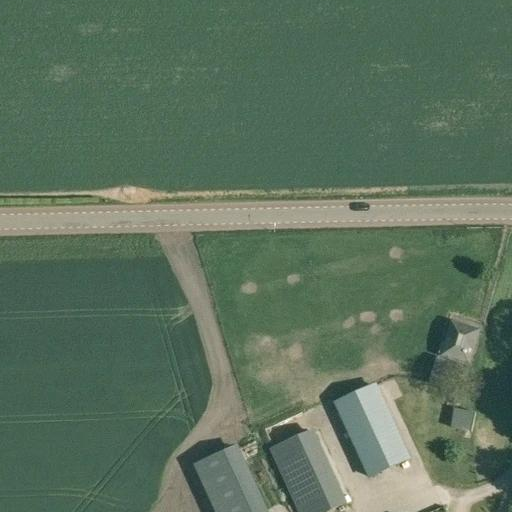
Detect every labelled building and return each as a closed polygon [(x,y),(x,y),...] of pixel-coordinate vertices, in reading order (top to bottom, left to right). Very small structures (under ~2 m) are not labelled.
[(77,217),(77,206),(59,205),(59,216),(77,217)] [(439,354),(468,362),(477,331),(452,324),(446,343),(442,342),(439,354)] [(353,354),(335,359),(343,389),(360,385),(353,354)] [(427,386),(449,392),(458,365),(436,359),(427,386)] [(340,401),(375,477),(412,460),(377,384),(340,401)] [(471,432),(475,414),(454,410),(450,428),(471,432)] [(269,450),(297,511),(329,511),(348,504),(314,429),(302,435),(299,429),(287,435),(290,440),(269,450)] [(193,465),(214,511),(269,511),(238,444),(193,465)] [(261,483),(274,477),(263,451),(250,456),(261,483)] [(394,494),(407,493),(407,481),(393,481),(394,494)]
